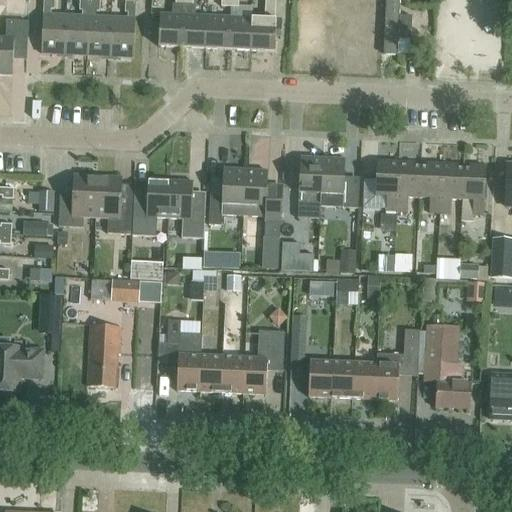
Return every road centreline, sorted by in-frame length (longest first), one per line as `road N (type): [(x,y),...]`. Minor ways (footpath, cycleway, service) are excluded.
road 1 (residential): [(0,135),(126,141),(205,89),(511,104)]
road 2 (residential): [(433,474),(377,426),(287,421),(183,419),(160,438),(154,463)]
road 3 (tertiary): [(433,474),(154,463)]
road 4 (tertiary): [(154,463),(0,455)]
